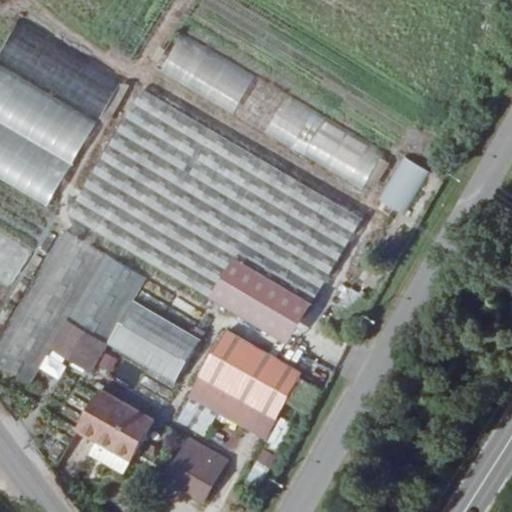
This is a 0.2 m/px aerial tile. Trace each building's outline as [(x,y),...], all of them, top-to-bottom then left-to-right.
[(158,70),(238,114),(258,77),(179,33),(158,70)] [(0,67),(0,177),(57,205),(101,117),(0,67)] [(270,135),(362,188),(383,152),(291,99),(270,135)] [(145,105),(74,232),(218,310),(242,267),(323,311),(368,227),(145,105)] [(408,156),(381,199),(404,214),(432,171),(408,156)] [(0,231),(0,276),(15,283),(32,246),(0,231)] [(62,359),(112,267),(71,245),(1,375),(41,398),(62,359)] [(97,346),(117,357),(140,314),(153,290),(112,267),(76,335),(97,346)] [(362,344),(379,309),(356,296),(338,331),(362,344)] [(208,350),(140,314),(117,357),(185,394),(208,350)] [(76,335),(62,359),(84,372),(97,346),(76,335)] [(285,423),(310,382),(236,340),(213,384),(269,414),(285,423)] [(102,383),(117,357),(97,346),(84,372),(102,383)] [(202,404),(209,409),(258,435),(269,414),(213,384),(202,404)] [(110,401),(88,443),(142,473),(166,432),(110,401)] [(200,459),(222,471),(226,463),(229,458),(207,446),(200,459)] [(265,449),(250,478),(263,484),(278,455),(265,449)] [(218,511),(240,470),(226,463),(222,471),(200,459),(182,492),(218,511)]
